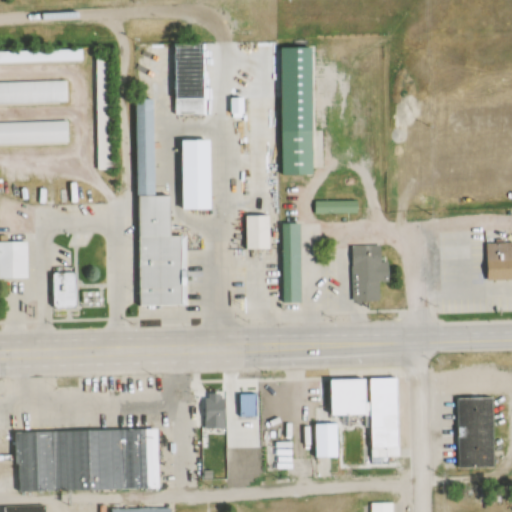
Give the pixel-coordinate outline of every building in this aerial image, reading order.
[(206,117),(206,43),(178,43),(178,117),(206,117)] [(314,47),(280,47),(281,175),(315,174),(314,47)] [(0,63),(83,62),(83,48),(0,50),(0,63)] [(97,169),(113,169),(113,57),(97,57),(97,169)] [(67,80),(0,81),(0,103),(67,102),(67,80)] [(138,99),(139,305),(187,305),(187,235),(174,235),(174,195),(156,195),(156,99),(138,99)] [(0,122),(0,145),(69,145),(69,121),(0,122)] [(185,140),(185,209),(215,209),(215,140),(185,140)] [(314,201),(314,213),(358,213),(358,201),(314,201)] [(272,214),(246,214),(246,249),(272,249),(272,214)] [(282,302),(303,302),(303,223),(282,223),(282,302)] [(511,241),(489,242),(489,279),(511,278),(511,241)] [(1,242),(1,275),(29,275),(29,242),(1,242)] [(390,281),(390,260),(384,260),(383,245),(352,246),(353,301),(380,301),(380,282),(390,281)] [(53,271),(53,308),(77,308),(77,271),(53,271)] [(400,378),(335,379),(335,415),(373,415),(374,456),(400,456),(400,378)] [(226,428),(226,395),(207,395),(207,428),(226,428)] [(495,467),(495,398),(457,398),(457,467),(495,467)] [(162,488),(161,429),(16,432),(17,491),(162,488)] [(240,440),(225,440),(226,458),(241,458),(240,440)] [(394,511),(395,502),(372,502),(372,511),(394,511)]
